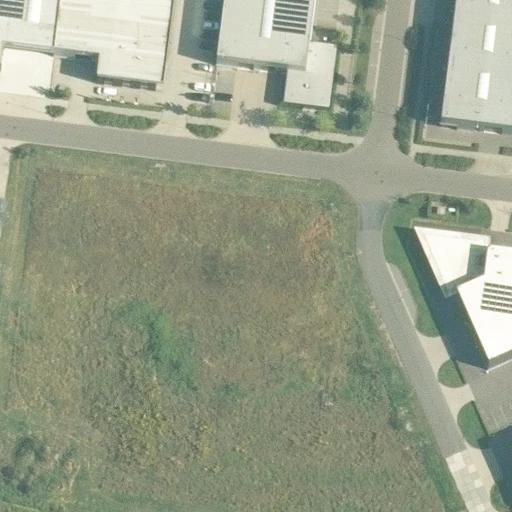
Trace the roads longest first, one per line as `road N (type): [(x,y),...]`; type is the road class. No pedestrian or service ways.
road 1 (unclassified): [(0,125),(382,171)]
road 2 (unclassified): [(382,171),(369,234),(376,266),(481,511)]
road 3 (unclassified): [(405,0),(382,171)]
road 4 (unclassified): [(382,171),(511,187)]
